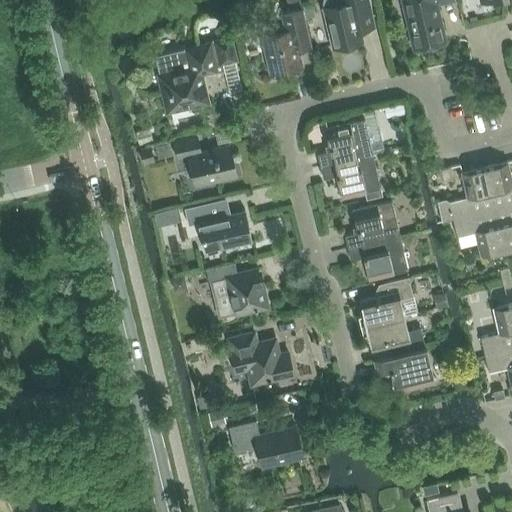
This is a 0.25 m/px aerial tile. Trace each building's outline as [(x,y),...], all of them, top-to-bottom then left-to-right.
[(323,0),(323,4),(323,7),(332,47),(362,40),(360,31),(373,27),(374,27),(370,12),(367,0),(323,0)] [(449,0),(401,0),(413,48),(446,40),(437,3),(449,0)] [(309,4),(303,5),(306,18),(315,16),(313,6),(309,4)] [(261,28),(263,35),(272,73),(298,67),(296,59),(299,59),(297,50),(311,47),(301,9),(281,14),(284,25),(282,26),(278,24),(261,28)] [(186,50),(155,57),(159,75),(168,110),(207,101),(200,74),(216,70),(222,69),(221,63),(236,59),(231,36),(214,39),(215,41),(209,43),(186,48),(186,50)] [(405,113),(403,103),(384,108),(386,118),(405,113)] [(317,153),(320,165),(372,153),(364,119),(325,128),(330,150),(317,153)] [(146,128),(136,131),(139,143),(150,140),(146,128)] [(194,185),(236,176),(229,144),(200,151),(196,135),(173,141),(177,157),(187,155),(194,185)] [(150,148),(142,150),(145,164),(153,162),(150,148)] [(320,165),(323,178),(336,175),(341,197),(365,191),(380,188),(372,153),(320,165)] [(484,167),(494,208),(511,203),(511,183),(507,162),(484,167)] [(453,218),(494,208),(484,167),(462,172),(467,196),(449,201),(445,198),(437,200),(442,220),(453,218)] [(453,179),(450,167),(441,169),(444,181),(453,179)] [(380,188),(365,191),(366,198),(382,194),(380,188)] [(221,198),(184,207),(188,224),(198,222),(205,251),(252,240),(245,209),(225,214),(221,198)] [(344,235),(347,247),(400,235),(392,200),(352,210),(357,232),(344,235)] [(503,250),(511,247),(511,203),(494,208),(503,250)] [(503,250),(494,208),(453,218),(457,235),(475,231),(481,255),(503,250)] [(164,209),(155,211),(158,224),(167,222),(164,209)] [(347,247),(350,259),(363,256),(368,279),(408,269),(400,235),(347,247)] [(219,317),(235,313),(267,306),(258,268),(237,273),(234,262),(206,269),(209,280),(211,280),(219,317)] [(502,278),(510,276),(508,267),(499,269),(502,278)] [(183,276),(172,278),(174,291),(186,289),(183,276)] [(510,276),(502,278),(504,287),(511,285),(510,276)] [(365,324),(404,314),(401,299),(413,296),(409,277),(381,283),(384,293),(360,299),(365,324)] [(443,293),(434,295),(438,309),(446,307),(443,293)] [(484,354),(511,346),(511,303),(493,308),(499,332),(480,336),(484,354)] [(398,353),(425,347),(420,327),(408,330),(404,314),(365,324),(371,348),(395,342),(398,353)] [(258,342),(255,331),(228,337),(234,363),(246,360),(252,383),(294,373),(288,352),(279,354),(275,338),(258,342)] [(511,346),(484,354),(488,371),(507,367),(511,389),(511,346)] [(426,347),(425,347),(398,353),(374,359),(377,372),(390,369),(395,391),(434,382),(426,347)] [(493,391),(494,399),(504,397),(502,388),(493,391)] [(203,396),(197,398),(200,408),(211,405),(208,395),(203,396)] [(222,409),(208,412),(212,425),(225,421),(222,409)] [(259,433),(256,419),(229,426),(235,453),(258,448),(262,466),(303,456),(295,425),(259,433)] [(437,482),(423,486),(425,494),(439,491),(437,482)] [(426,499),(429,511),(461,511),(456,492),(457,492),(457,491),(426,498),(426,499)]
